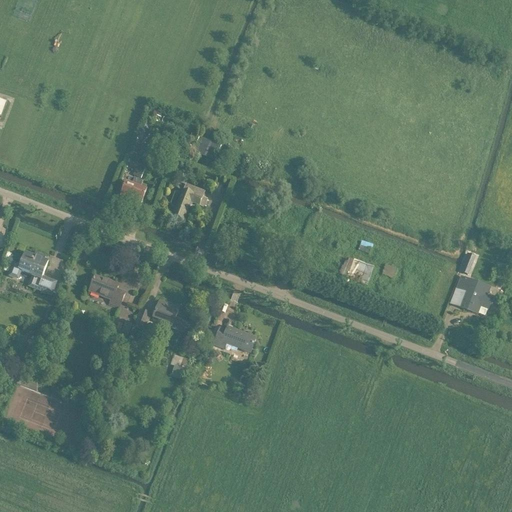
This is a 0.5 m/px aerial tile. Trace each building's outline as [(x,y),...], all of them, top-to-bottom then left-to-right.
[(157,107),(155,113),(162,115),(163,109),(157,107)] [(221,146),(199,138),(193,153),(215,161),(221,146)] [(159,164),(163,151),(151,146),(146,159),(159,164)] [(134,175),(141,178),(145,169),(137,166),(134,175)] [(121,196),(131,199),(139,178),(135,177),(133,183),(127,181),(121,196)] [(143,180),(139,178),(131,199),(141,203),(146,189),(140,186),(143,180)] [(172,206),(175,207),(172,215),(183,219),(190,201),(205,206),(208,199),(203,197),(205,190),(186,183),(184,191),(182,190),(181,193),(177,192),(175,193),(171,204),(172,206)] [(363,235),(360,244),(372,248),(375,239),(363,235)] [(346,253),(311,244),(308,257),(343,266),(346,253)] [(20,265),(14,263),(9,277),(18,280),(22,271),(32,275),(28,287),(51,296),(56,282),(42,277),(48,261),(45,260),(46,257),(36,253),(35,256),(25,253),(20,265)] [(467,274),(474,257),(468,254),(461,272),(467,274)] [(347,257),(340,275),(368,285),(374,267),(347,257)] [(386,264),(382,274),(394,279),(398,269),(386,264)] [(95,276),(89,293),(110,301),(110,302),(120,306),(125,293),(118,290),(120,284),(105,278),(105,279),(95,276)] [(490,287),(461,277),(456,288),(466,292),(460,308),(478,314),(480,307),(488,309),(491,298),(487,297),(490,287)] [(387,287),(390,281),(384,278),(381,284),(387,287)] [(171,306),(159,301),(152,319),(172,326),(171,328),(183,333),(187,324),(175,319),(179,308),(171,305),(171,306)] [(150,314),(140,310),(135,324),(145,328),(150,314)] [(123,324),(117,321),(114,328),(120,331),(123,324)] [(125,321),(121,332),(128,335),(132,324),(125,321)] [(228,328),(227,332),(220,329),(214,345),(224,349),(226,344),(251,353),(256,339),(228,328)] [(16,345),(24,348),(28,338),(20,335),(16,345)] [(28,340),(25,348),(39,353),(42,345),(28,340)] [(218,350),(213,353),(217,358),(221,354),(218,350)] [(188,360),(174,355),(170,365),(185,371),(188,360)]
